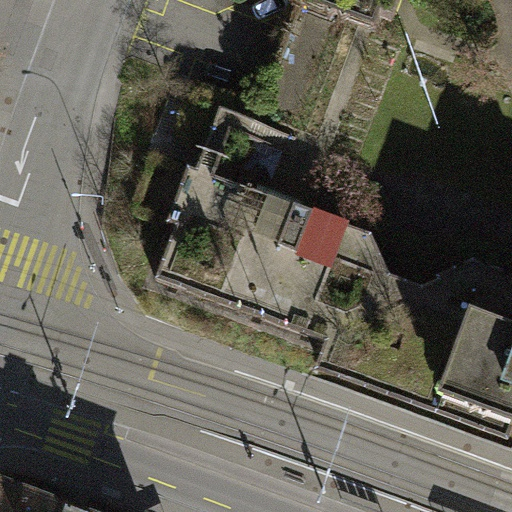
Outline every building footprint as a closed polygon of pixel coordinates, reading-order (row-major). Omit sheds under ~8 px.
[(298,212),(369,17),(323,0),(293,0),(247,128),(216,117),(195,175),(298,212)] [(323,0),(369,17),(382,21),(390,0),(323,0)] [(410,45),(389,108),(452,129),(473,66),(410,45)] [(511,281),(464,264),(414,288),(382,276),(363,235),(298,212),(195,175),(185,171),(164,229),(174,233),(155,285),(317,343),(308,367),(500,438),(509,414),(511,414),(511,281)] [(52,511),(0,493),(0,511),(52,511)]
